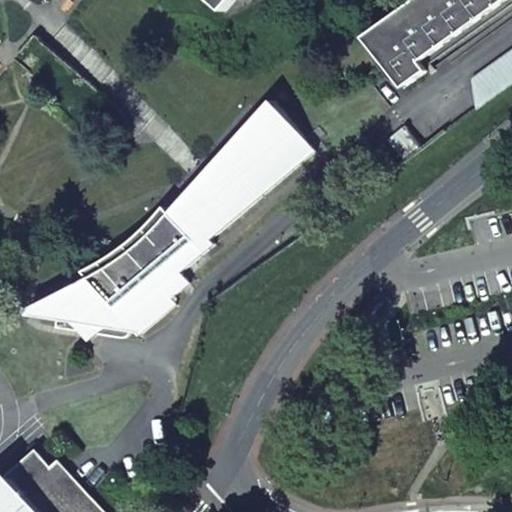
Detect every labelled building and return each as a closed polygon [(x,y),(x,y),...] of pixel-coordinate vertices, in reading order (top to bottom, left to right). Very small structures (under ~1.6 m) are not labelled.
[(205,0),(223,15),(236,0),(205,0)] [(422,65),(511,0),(425,0),(369,41),(404,92),(429,74),(426,70),(422,65)] [(426,70),(511,9),(511,0),(422,65),(426,70)] [(511,53),(472,80),(477,112),(511,87),(511,53)] [(276,104),(174,217),(168,210),(163,216),(150,230),(126,251),(113,260),(103,266),(86,275),(92,282),(31,313),(30,318),(61,323),(59,330),(81,334),(83,327),(102,330),(101,338),(126,341),(129,340),(131,339),(133,336),(137,336),(140,339),(177,307),(173,302),(192,287),(183,276),(217,248),(213,243),(318,153),(276,104)] [(81,334),(91,345),(101,338),(102,330),(83,327),(81,334)] [(54,472),(38,455),(0,488),(0,511),(101,511),(61,466),(54,472)]
